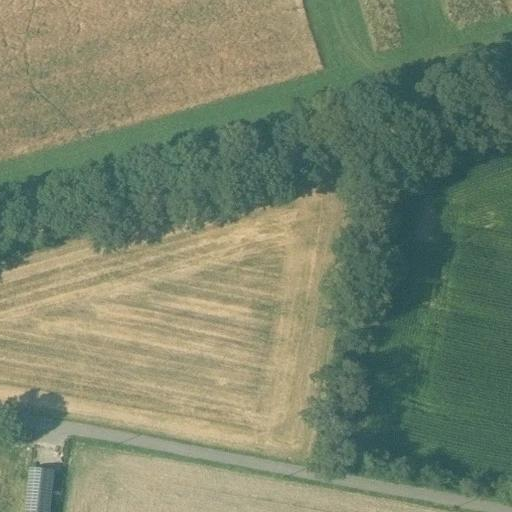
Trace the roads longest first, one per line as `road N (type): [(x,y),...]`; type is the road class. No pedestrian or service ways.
road 1 (track): [(0,239),(511,92)]
road 2 (residential): [(490,511),(0,419)]
